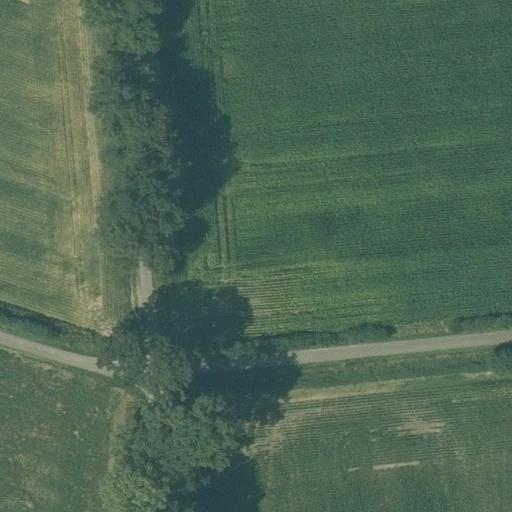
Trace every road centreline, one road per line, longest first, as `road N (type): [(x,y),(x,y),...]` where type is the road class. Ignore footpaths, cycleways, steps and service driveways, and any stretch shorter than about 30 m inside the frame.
road 1 (unclassified): [(149,373),(115,0)]
road 2 (unclassified): [(149,373),(511,337)]
road 3 (unclassified): [(0,333),(102,367),(149,373)]
road 4 (unclassified): [(152,511),(149,373)]
